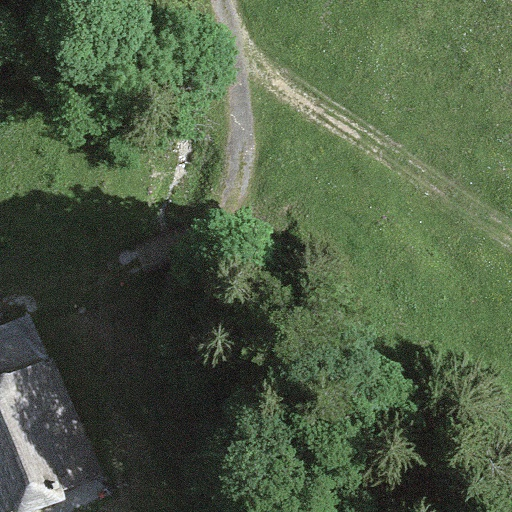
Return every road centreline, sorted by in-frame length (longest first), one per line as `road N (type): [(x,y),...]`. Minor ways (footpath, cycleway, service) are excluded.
road 1 (track): [(511,233),(287,87),(233,36)]
road 2 (track): [(225,0),(239,182),(215,222),(131,266)]
